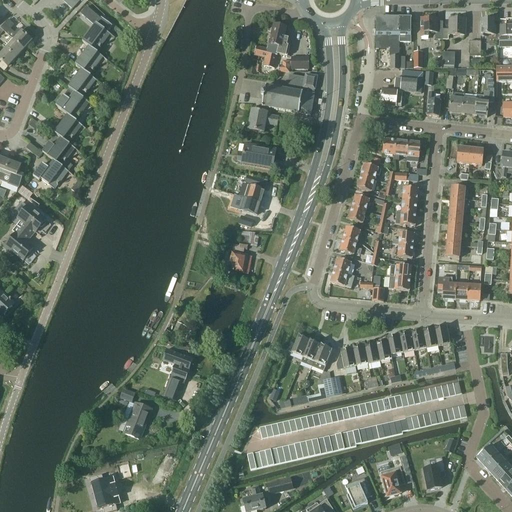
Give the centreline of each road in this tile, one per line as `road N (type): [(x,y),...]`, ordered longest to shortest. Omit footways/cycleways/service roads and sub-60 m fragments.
road 1 (unclassified): [(21,378),(162,0)]
road 2 (secondary): [(183,511),(313,189)]
road 3 (residential): [(423,314),(314,299),(360,119)]
road 4 (residential): [(511,511),(469,465),(482,414),(466,319)]
road 5 (residential): [(423,314),(438,128)]
road 6 (secondary): [(313,189),(339,114),(339,21)]
road 7 (secondary): [(325,23),(330,74),(313,189)]
road 8 (residential): [(0,134),(16,126),(46,46),(42,24),(16,0)]
road 9 (residential): [(232,107),(248,8),(307,10)]
road 10 (tertiary): [(355,0),(511,1)]
